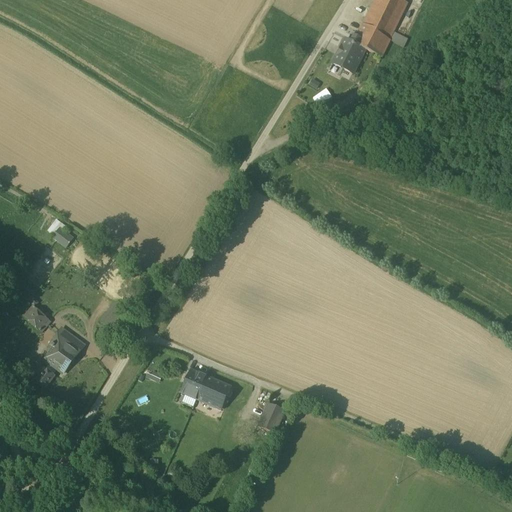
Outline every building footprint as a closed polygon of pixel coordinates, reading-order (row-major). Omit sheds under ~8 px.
[(408,5),(398,0),(377,0),(364,26),(390,39),(389,41),(391,42),(391,43),(405,49),(409,41),(394,34),(408,5)] [(390,39),(364,26),(354,46),(366,52),(382,60),(391,43),(391,42),(389,41),(390,39)] [(366,52),(354,46),(346,41),(333,66),(334,67),(334,66),(353,76),(354,76),(359,66),(359,67),(364,58),(363,58),(366,52)] [(74,241),(62,231),(56,237),(69,247),(74,241)] [(51,324),(35,310),(36,309),(35,309),(39,305),(36,302),(33,306),(35,308),(25,319),(42,334),(51,324)] [(117,305),(102,324),(113,332),(127,313),(117,305)] [(81,353),(59,336),(52,346),(55,349),(53,351),(55,353),(53,355),(50,353),(45,361),(64,375),(81,353)] [(160,383),(163,376),(152,371),(148,378),(160,383)] [(47,372),(37,385),(45,391),(55,378),(47,372)] [(232,390),(191,372),(181,395),(222,412),(232,390)] [(286,413),(269,405),(259,428),(276,436),(286,413)]
